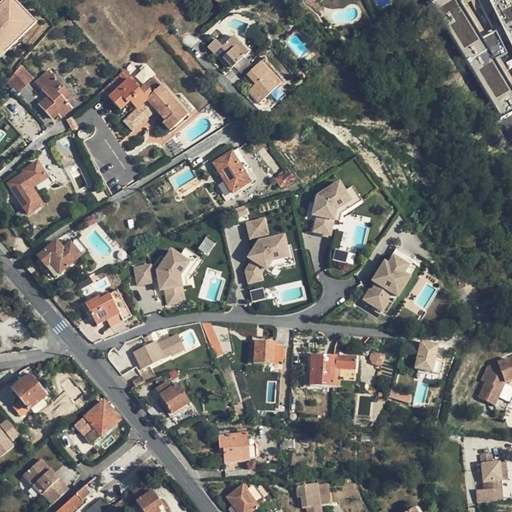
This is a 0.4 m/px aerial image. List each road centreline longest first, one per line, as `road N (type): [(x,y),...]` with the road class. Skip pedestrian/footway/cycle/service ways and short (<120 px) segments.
road 1 (residential): [(85,357),(161,323),(296,323)]
road 2 (secondary): [(85,357),(208,511)]
road 3 (residential): [(296,323),(455,340)]
